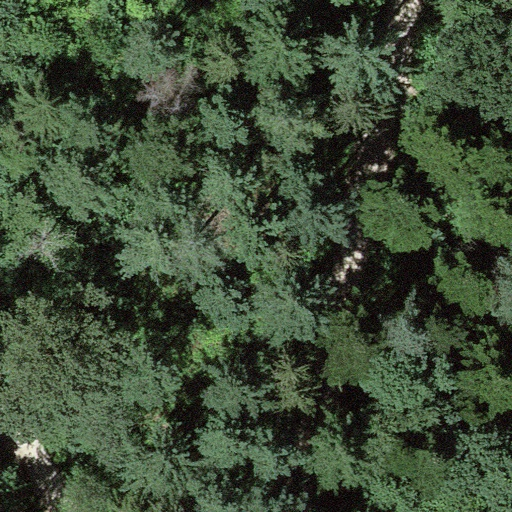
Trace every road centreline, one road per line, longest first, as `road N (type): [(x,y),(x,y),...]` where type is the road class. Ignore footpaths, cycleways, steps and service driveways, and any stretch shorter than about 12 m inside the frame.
road 1 (track): [(409,0),(292,511)]
road 2 (track): [(70,511),(46,464),(0,416)]
